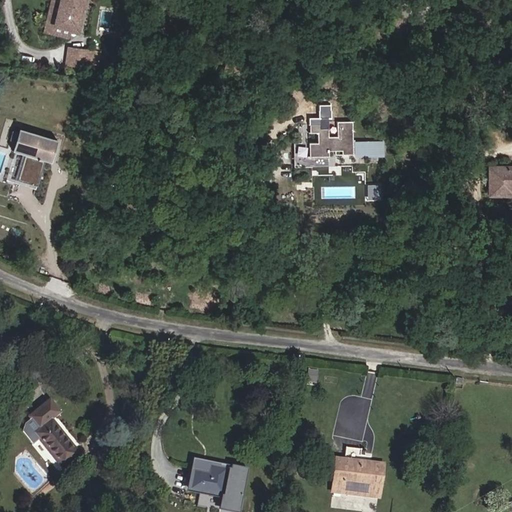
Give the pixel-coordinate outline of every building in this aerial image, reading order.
[(67,37),(69,30),(53,26),(58,0),(51,0),(44,31),(67,37)] [(77,32),(84,0),(58,0),(53,26),(69,30),(77,32)] [(88,67),(91,52),(72,49),(70,64),(88,67)] [(352,140),(351,121),(336,121),(336,136),(327,136),(327,117),(319,117),(319,124),(308,124),(309,132),(316,132),(317,142),(308,142),(308,156),(328,156),(328,150),(341,150),(341,155),(383,155),(382,143),(353,143),(353,140),(352,140)] [(35,188),(43,162),(45,156),(49,157),(53,142),(19,131),(14,147),(27,151),(26,157),(23,156),(15,182),(35,188)] [(306,154),(306,144),(296,143),(295,153),(306,154)] [(26,157),(27,151),(14,147),(12,153),(23,156),(26,157)] [(511,167),(488,167),(488,194),(511,194),(511,167)] [(62,469),(80,454),(51,418),(58,412),(49,400),(29,417),(38,428),(33,433),(62,469)] [(117,455),(108,444),(88,460),(97,471),(117,455)] [(378,496),(382,465),(336,460),(332,491),(378,496)] [(238,509),(247,469),(230,466),(229,469),(209,465),(208,473),(193,470),(189,489),(224,496),(222,506),(238,509)]
